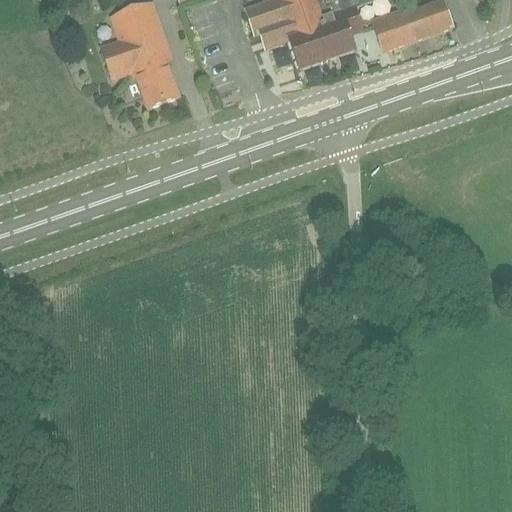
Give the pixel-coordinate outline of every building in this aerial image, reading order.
[(176,0),(180,9),(204,0),(176,0)] [(255,38),(259,37),(264,52),(289,44),(301,74),(356,55),(351,39),(364,35),(355,8),(352,9),(350,4),(358,1),(357,0),(277,0),(278,2),(247,13),(255,38)] [(388,54),(454,31),(444,3),(405,17),(404,13),(372,23),(382,51),(388,54)] [(112,21),(120,45),(103,51),(114,82),(136,74),(149,111),(180,101),(168,64),(172,62),(152,7),(112,21)] [(400,353),(383,353),(383,366),(400,366),(400,353)]
